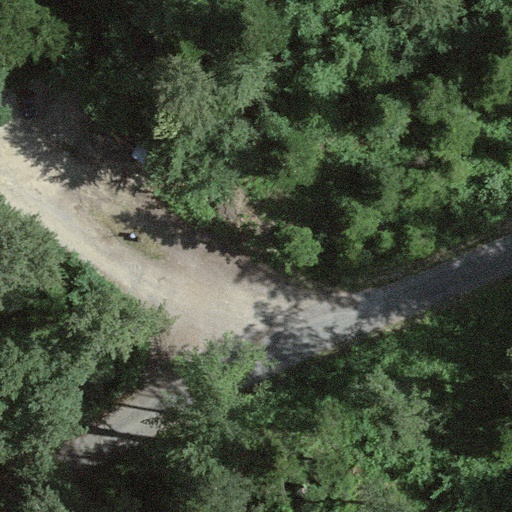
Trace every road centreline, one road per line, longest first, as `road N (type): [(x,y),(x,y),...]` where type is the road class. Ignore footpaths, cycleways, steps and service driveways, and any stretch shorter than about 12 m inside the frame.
road 1 (unclassified): [(511,236),(278,348),(77,428),(0,475)]
road 2 (track): [(0,174),(278,348)]
